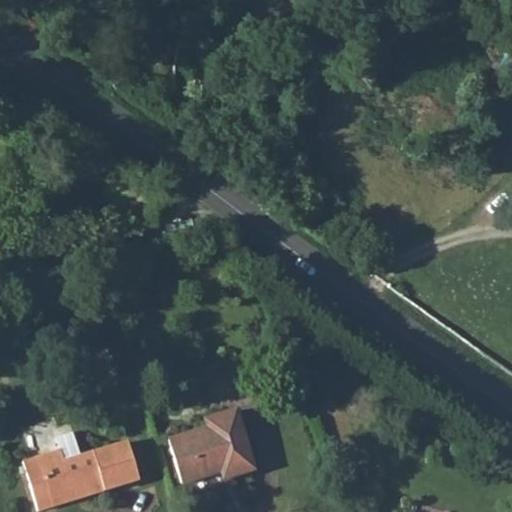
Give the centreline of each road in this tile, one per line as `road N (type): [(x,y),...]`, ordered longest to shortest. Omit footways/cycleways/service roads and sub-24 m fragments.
road 1 (tertiary): [(0,42),(75,88),(511,409)]
road 2 (track): [(0,266),(190,228)]
